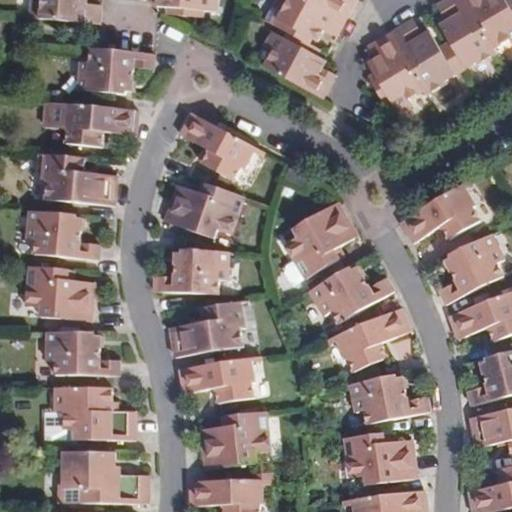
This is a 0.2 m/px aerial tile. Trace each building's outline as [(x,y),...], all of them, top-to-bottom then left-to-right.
[(96,22),(98,5),(84,4),(84,0),(38,0),(39,1),(31,0),(29,17),(96,22)] [(155,0),(155,4),(165,5),(178,7),(178,13),(202,15),(203,9),(216,9),(216,0),(155,0)] [(272,24),(274,25),(303,39),(306,33),(315,38),(321,27),(335,35),(339,26),(344,17),(311,0),(276,0),(276,2),(282,5),(272,24)] [(311,0),(344,17),(352,3),(353,0),(311,0)] [(450,57),(458,71),(473,61),(475,64),(495,51),(463,0),(444,0),(438,4),(449,22),(442,26),(451,41),(457,52),(450,57)] [(463,0),(495,51),(510,41),(511,42),(511,9),(508,10),(503,1),(502,0),(463,0)] [(508,10),(511,9),(511,0),(505,0),(503,1),(508,10)] [(178,7),(165,5),(164,13),(178,13),(178,7)] [(389,34),(425,94),(444,84),(444,81),(458,71),(450,57),(443,61),(436,51),(427,35),(421,39),(411,21),(402,26),(389,34)] [(269,48),(261,64),(322,96),(329,82),(334,73),(322,66),(325,59),(310,51),(300,46),(303,39),(274,25),(263,45),(269,48)] [(306,33),(303,39),(312,44),(315,38),(306,33)] [(377,94),(386,109),(393,120),(415,108),(411,103),(425,94),(389,34),(378,41),(367,47),(374,60),(368,64),(373,73),(377,80),(383,90),(377,94)] [(300,46),(310,51),(312,44),(303,39),(300,46)] [(443,46),(450,57),(457,52),(451,41),(443,46)] [(443,61),(450,57),(443,46),(436,51),(443,61)] [(130,65),(153,67),(153,53),(89,48),(88,61),(79,60),(77,87),(121,90),(122,79),(129,79),(130,65)] [(371,83),(377,94),(383,90),(377,80),(371,83)] [(134,132),(135,109),(66,103),(65,126),(67,127),(66,142),(100,145),(101,130),(134,132)] [(249,172),(259,150),(198,118),(187,139),(215,155),(209,168),(239,184),(245,170),(249,172)] [(83,167),(84,158),(44,155),(42,180),(47,180),(46,196),(110,202),(113,174),(93,172),(93,167),(83,167)] [(303,193),(310,178),(287,166),(280,181),(303,193)] [(210,186),(198,182),(194,192),(206,196),(210,186)] [(227,233),(239,196),(210,186),(206,196),(194,192),(177,187),(165,222),(213,238),(216,229),(227,233)] [(477,207),(464,186),(405,222),(418,242),(445,226),(453,238),(482,221),(475,209),(477,207)] [(308,282),(335,267),(331,257),(341,251),(357,241),(338,209),(295,233),(300,242),(289,249),(308,282)] [(72,227),(73,215),(29,211),(27,237),(35,238),(34,251),(98,257),(100,244),(78,243),(79,227),(72,227)] [(442,297),(445,304),(506,275),(500,263),(506,260),(494,234),(454,253),(460,265),(455,269),(460,280),(439,291),(442,297)] [(229,252),(186,250),(186,263),(178,263),(178,277),(157,276),(155,289),(220,291),(220,278),(229,278),(229,252)] [(331,257),(335,267),(346,260),(341,251),(331,257)] [(58,269),(28,266),(24,306),(37,306),(36,317),(86,321),(89,282),(71,281),(57,280),(58,269)] [(340,323),(396,292),(394,287),(388,277),(368,288),(361,277),(355,280),(348,268),(311,290),(324,314),(332,309),(340,323)] [(71,281),(71,270),(58,269),(57,280),(71,281)] [(511,293),(454,315),(462,338),(493,326),(498,341),(511,335),(511,293)] [(237,302),(198,308),(199,317),(190,318),(190,323),(170,327),(175,354),(239,344),(236,327),(241,326),(237,302)] [(410,332),(401,309),(338,335),(341,341),(348,358),(351,356),(357,370),(387,358),(381,344),(410,332)] [(92,345),(92,333),(48,332),(48,358),(56,358),(56,372),(121,372),(121,359),(98,359),(98,345),(92,345)] [(341,341),(338,335),(328,340),(330,346),(341,341)] [(511,351),(491,356),(495,370),(487,372),(490,386),(469,391),(472,405),(511,394),(511,351)] [(254,357),(186,368),(190,392),(223,386),(225,401),(258,396),(255,382),(259,381),(254,357)] [(367,426),(431,413),(429,397),(405,402),(402,386),(396,388),(393,376),(351,384),(356,410),(364,408),(367,426)] [(112,410),(112,388),(58,388),(58,410),(67,410),(67,428),(77,429),(77,437),(134,438),(134,411),(112,410)] [(511,409),(475,416),(481,445),(499,441),(500,448),(511,445),(511,409)] [(228,427),(216,428),(197,430),(201,469),(250,463),(249,452),(262,451),(258,412),(227,416),(228,427)] [(227,416),(215,417),(216,428),(228,427),(227,416)] [(393,444),(391,432),(379,434),(380,445),(393,444)] [(380,445),(379,434),(349,438),(354,477),(366,475),(367,486),(417,480),(412,442),(393,444),(380,445)] [(114,466),(114,452),(64,452),(64,487),(80,488),(80,501),(146,501),(146,474),(120,473),(119,466),(114,466)] [(511,467),(504,469),(507,485),(474,492),(478,511),(493,511),(511,508),(511,467)] [(265,479),(196,481),(197,506),(229,506),(229,511),(262,511),(263,504),(266,504),(265,479)] [(429,511),(426,490),(358,499),(358,504),(359,511),(429,511)]
